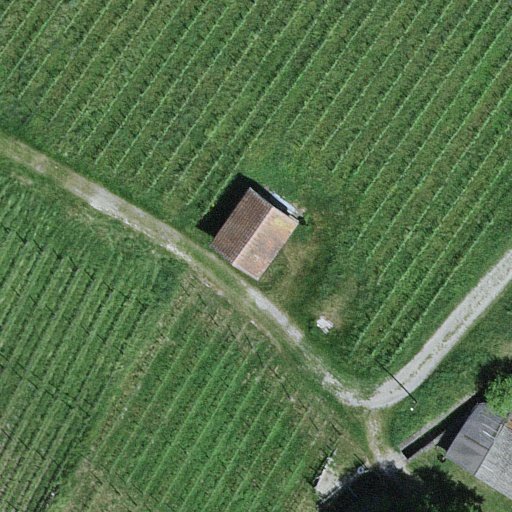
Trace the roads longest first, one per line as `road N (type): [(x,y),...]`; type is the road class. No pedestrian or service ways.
road 1 (track): [(511,284),(412,397),(378,409),(322,369),(220,273)]
road 2 (track): [(0,142),(220,273)]
